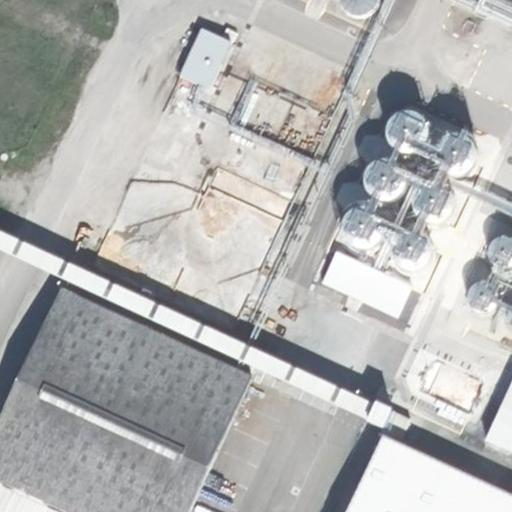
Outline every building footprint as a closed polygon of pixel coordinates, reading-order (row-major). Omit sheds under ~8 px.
[(362,15),(377,4),(377,0),(334,0),(343,13),(362,15)] [(175,75),(209,89),(229,41),(195,27),(175,75)] [(143,167),(171,179),(208,98),(180,85),(143,167)] [(0,249),(403,438),(411,421),(375,405),(374,408),(0,233),(0,249)] [(499,256),(506,250),(506,240),(499,233),(489,233),(482,239),(482,249),(489,256),(499,256)] [(480,303),(487,296),(486,285),(479,279),(469,279),(462,286),(462,296),(470,303),(480,303)] [(0,511),(183,511),(249,372),(60,284),(0,412),(0,511)] [(511,324),(511,290),(507,291),(497,301),(498,315),(508,324),(511,324)] [(511,511),(511,492),(394,439),(384,461),(360,511),(511,511)] [(342,511),(360,511),(384,461),(369,453),(342,511)]
